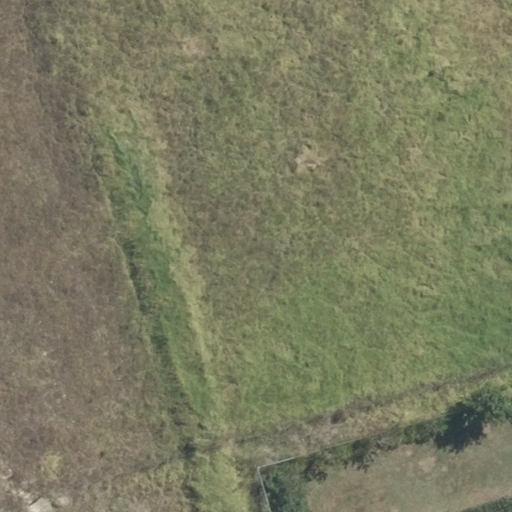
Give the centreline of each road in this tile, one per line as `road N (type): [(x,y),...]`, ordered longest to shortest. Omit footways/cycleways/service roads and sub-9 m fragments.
road 1 (unknown): [(0,507),(93,479),(511,280)]
road 2 (unknown): [(0,184),(103,511)]
